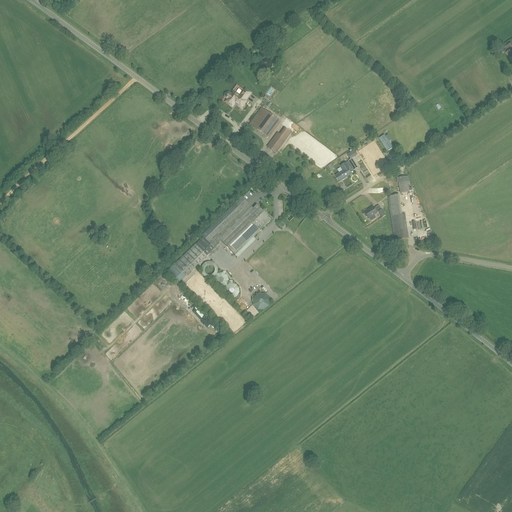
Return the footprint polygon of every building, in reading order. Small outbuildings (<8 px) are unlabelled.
[(245,100),(251,93),(246,89),(240,97),(233,92),(231,95),(229,93),(228,93),(227,93),(226,93),(226,94),(225,95),(225,96),(226,97),(227,98),(226,98),(228,99),(226,101),(232,106),(235,102),(241,107),(246,101),(245,100)] [(268,137),(279,122),(262,109),(251,124),(268,137)] [(276,153),(291,133),(286,130),(281,136),(278,133),(268,147),(276,153)] [(350,158),(357,154),(354,150),(347,154),(350,158)] [(358,168),(352,159),(340,166),(343,171),(336,176),(339,182),(352,174),(348,168),(351,166),(354,170),(358,168)] [(410,184),(409,176),(396,178),(397,183),(399,182),(400,193),(409,192),(408,184),(410,184)] [(402,215),(399,195),(388,197),(394,240),(408,238),(405,214),(402,215)] [(253,209),(245,201),(206,239),(204,236),(174,266),(185,278),(215,249),(214,248),(221,241),(235,255),(271,220),(265,214),(266,213),(264,211),(263,212),(257,206),(253,209)] [(374,215),(377,213),(373,207),(365,212),(365,213),(364,214),(366,217),(367,216),(369,218),(371,221),(376,218),(374,215)] [(164,275),(162,277),(169,285),(172,282),(164,275)] [(237,297),(241,293),(234,287),(230,290),(237,297)]
